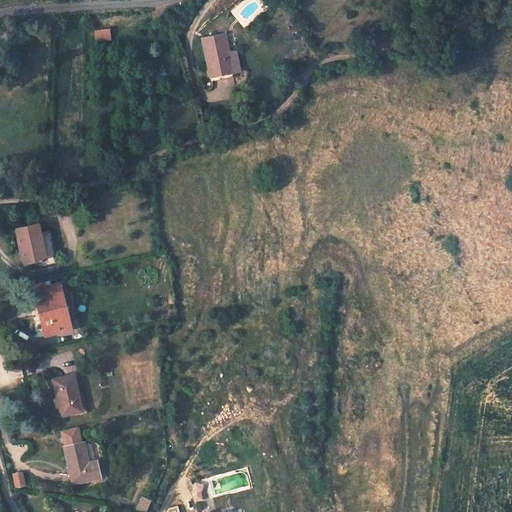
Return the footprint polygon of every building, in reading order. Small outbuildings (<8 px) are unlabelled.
[(113,29),(97,30),(98,42),(114,41),(113,29)] [(208,38),(215,77),(232,73),(228,55),(235,54),(231,34),(208,38)] [(239,72),(235,54),(228,55),(232,73),(239,72)] [(38,224),(16,229),(25,264),(31,262),(33,268),(57,262),(50,233),(40,235),(38,224)] [(59,286),(36,291),(46,333),(69,328),(59,286)] [(71,375),(69,366),(60,368),(62,377),(71,375)] [(62,377),(53,379),(58,398),(60,397),(61,406),(60,406),(62,416),(82,411),(73,374),(71,375),(62,377)] [(63,435),(79,431),(78,426),(62,430),(63,435)] [(65,447),(82,443),(79,431),(63,435),(65,447)] [(65,447),(73,484),(100,478),(96,460),(89,462),(85,445),(84,442),(82,443),(65,447)] [(92,443),(85,445),(89,462),(96,460),(92,443)] [(22,471),(13,473),(17,487),(25,485),(22,471)] [(201,490),(194,492),(196,499),(202,497),(201,490)] [(151,501),(143,498),(137,509),(146,511),(151,501)]
